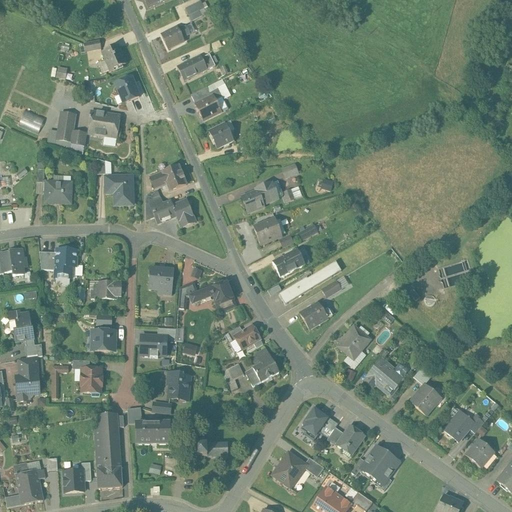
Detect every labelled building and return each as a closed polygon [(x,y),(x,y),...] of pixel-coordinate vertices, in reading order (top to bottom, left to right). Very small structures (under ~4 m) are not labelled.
[(144,0),(148,9),(168,0),(144,0)] [(189,17),(204,11),(205,10),(201,2),(186,9),(189,17)] [(201,12),(200,12),(189,17),(192,23),(203,18),(201,12)] [(182,39),(186,38),(190,36),(186,28),(178,32),(182,39)] [(177,29),(166,34),(166,35),(162,37),(169,51),(184,44),(177,29)] [(85,53),(95,51),(101,49),(99,42),(84,46),(85,53)] [(125,66),(123,61),(118,48),(102,55),(109,72),(125,66)] [(215,68),(213,63),(212,63),(210,57),(202,61),(207,72),(215,68)] [(178,68),(178,70),(184,82),(207,72),(201,58),(178,68)] [(57,79),(66,79),(67,68),(57,68),(57,79)] [(116,85),(121,98),(124,104),(139,98),(131,79),(116,85)] [(206,100),(213,97),(213,96),(215,100),(222,97),(219,90),(210,94),(207,88),(202,91),(206,100)] [(201,91),(199,92),(191,96),(195,105),(206,100),(201,91)] [(195,105),(204,122),(221,113),(213,97),(213,96),(212,97),(195,105)] [(25,111),(19,125),(39,133),(44,119),(25,111)] [(70,143),(73,128),(75,116),(61,113),(56,141),(57,141),(70,143)] [(116,139),(118,126),(119,117),(91,113),(90,118),(89,118),(89,119),(89,120),(90,120),(88,134),(88,135),(116,139)] [(209,135),(216,148),(218,151),(233,143),(225,127),(209,135)] [(86,134),(85,134),(72,132),(70,144),(70,145),(83,147),(86,134)] [(97,160),(97,168),(96,174),(105,174),(104,163),(97,160)] [(285,179),(286,179),(297,174),(294,166),(282,171),(285,179)] [(169,192),(181,187),(182,187),(186,185),(178,167),(150,178),(155,191),(167,186),(169,192)] [(132,206),(131,178),(131,177),(130,177),(105,178),(106,191),(114,190),(115,207),(116,207),(132,206)] [(322,178),(319,188),(331,192),(334,182),(322,178)] [(70,206),(71,200),(72,185),(70,185),(70,188),(64,187),(63,187),(63,184),(48,183),(46,204),(70,206)] [(242,198),(246,210),(248,214),(263,209),(262,206),(277,200),(271,184),(256,190),(255,191),(256,193),(243,198),(242,198)] [(282,199),(284,203),(285,204),(293,201),(290,191),(283,193),(285,198),(282,199)] [(160,199),(158,193),(157,192),(145,196),(145,204),(160,199)] [(160,199),(153,202),(152,202),(149,203),(151,210),(163,205),(160,199)] [(187,203),(181,205),(173,208),(170,202),(163,205),(163,206),(152,210),(155,218),(154,219),(157,225),(176,217),(181,229),(195,223),(187,203)] [(155,218),(151,209),(150,208),(145,210),(145,222),(155,218)] [(260,246),(267,243),(281,238),(280,233),(283,232),(280,221),(276,223),(275,220),(253,228),(260,246)] [(302,242),(317,234),(317,233),(314,227),(299,234),(299,235),(302,242)] [(293,243),(292,242),(289,236),(279,242),(282,249),(293,243)] [(23,275),(23,270),(22,269),(26,268),(25,260),(23,260),(22,251),(9,253),(9,254),(0,255),(3,274),(12,272),(13,277),(23,275)] [(56,251),(56,254),(55,279),(71,280),(72,268),(76,268),(76,252),(56,251)] [(280,279),(287,275),(304,266),(297,251),(272,263),(280,279)] [(312,262),(307,251),(299,255),(304,265),(304,266),(312,262)] [(47,271),(52,271),(55,271),(56,254),(48,254),(47,271)] [(306,279),(279,296),(285,306),(295,300),(306,293),(335,276),(329,266),(307,280),(306,279)] [(195,268),(192,276),(199,279),(202,271),(195,268)] [(158,289),(161,289),(171,290),(173,271),(150,269),(149,289),(158,290),(158,289)] [(121,283),(103,282),(99,282),(99,285),(94,285),(93,293),(91,293),(91,299),(116,300),(117,300),(117,297),(121,297),(121,283)] [(342,292),(342,291),(336,282),(321,291),(327,300),(342,292)] [(213,297),(214,298),(217,307),(233,301),(226,283),(189,298),(192,305),(213,297)] [(184,308),(186,291),(186,290),(180,289),(178,308),(184,308)] [(224,311),(234,308),(235,307),(233,301),(222,305),(224,311)] [(300,315),(305,323),(310,331),(328,321),(318,305),(300,315)] [(378,316),(388,325),(389,325),(390,326),(395,320),(383,310),(378,316)] [(333,317),(330,313),(329,311),(324,314),(327,320),(333,317)] [(30,329),(30,326),(28,315),(20,316),(19,313),(8,315),(11,332),(14,332),(16,343),(25,342),(26,348),(34,346),(32,329),(30,329)] [(96,326),(111,326),(111,327),(111,326),(112,317),(97,317),(96,326)] [(236,341),(241,351),(260,340),(252,327),(242,333),(234,338),(236,341)] [(354,361),(358,355),(370,341),(354,327),(338,347),(354,361)] [(229,345),(231,343),(236,341),(234,338),(242,333),(240,328),(224,337),(229,345)] [(114,352),(114,344),(114,343),(114,333),(93,332),(92,342),(92,343),(95,343),(95,352),(114,352)] [(166,338),(141,336),(140,347),(143,347),(142,356),(150,357),(150,358),(158,359),(158,357),(165,358),(166,338)] [(183,353),(196,355),(197,346),(185,343),(183,353)] [(25,348),(27,360),(42,357),(41,346),(41,345),(26,348),(26,347),(25,348)] [(260,365),(251,370),(245,373),(253,387),(278,374),(265,349),(255,355),(260,365)] [(370,366),(375,370),(382,362),(388,354),(384,350),(370,366)] [(37,376),(37,373),(36,358),(18,361),(20,377),(37,376)] [(73,370),(80,370),(82,370),(83,370),(89,370),(89,362),(74,362),(73,362),(73,370)] [(402,379),(407,373),(398,365),(393,372),(382,362),(375,370),(364,381),(372,388),(375,385),(389,396),(403,379),(402,379)] [(244,376),(241,370),(238,365),(226,371),(223,377),(226,383),(229,382),(234,380),(244,376)] [(52,367),(52,383),(52,384),(52,400),(58,400),(58,373),(68,373),(68,369),(68,367),(52,367)] [(413,379),(424,388),(425,386),(426,387),(433,378),(421,369),(413,379)] [(82,393),(90,393),(100,394),(100,370),(84,370),(83,370),(82,393)] [(352,381),(355,373),(348,370),(345,378),(352,381)] [(181,376),(180,376),(169,374),(167,385),(170,386),(169,392),(168,399),(178,400),(179,396),(188,398),(190,379),(181,378),(181,376)] [(38,376),(37,376),(36,376),(16,378),(18,402),(24,402),(24,404),(28,404),(28,401),(30,401),(31,400),(33,397),(33,395),(39,395),(38,376)] [(231,391),(234,390),(237,389),(234,380),(229,382),(231,391)] [(426,417),(441,399),(426,387),(425,386),(424,388),(410,404),(426,417)] [(154,403),(153,413),(169,415),(170,406),(170,405),(154,403)] [(327,440),(335,429),(338,425),(313,408),(304,422),(306,423),(302,429),(315,438),(318,434),(327,440)] [(128,426),(135,425),(141,425),(141,410),(128,410),(128,426)] [(458,444),(467,434),(467,433),(474,426),(460,414),(459,415),(461,416),(461,417),(456,423),(454,421),(444,433),(458,444)] [(97,470),(120,469),(118,428),(117,418),(117,415),(98,417),(99,431),(94,431),(97,470)] [(474,436),(482,427),(483,425),(478,421),(469,431),(474,436)] [(136,446),(146,446),(170,445),(169,424),(141,425),(135,425),(136,446)] [(347,449),(352,453),(353,454),(353,453),(364,438),(349,427),(349,428),(344,435),(336,446),(337,446),(343,450),(347,449)] [(327,441),(331,445),(332,445),(336,448),(337,446),(336,446),(344,435),(335,429),(327,440),(327,441)] [(479,441),(466,456),(466,457),(482,470),(495,454),(479,441)] [(207,458),(207,459),(227,458),(227,446),(227,445),(206,446),(194,447),(195,459),(203,458),(207,458)] [(398,463),(377,448),(376,447),(375,448),(361,470),(360,469),(360,470),(361,471),(382,486),(383,487),(384,486),(398,465),(399,465),(399,464),(398,463)] [(506,468),(511,459),(511,453),(508,450),(499,463),(506,468)] [(288,454),(276,471),(272,476),(290,489),(306,467),(288,454)] [(48,471),(58,471),(57,459),(47,459),(48,471)] [(317,479),(322,471),(323,469),(309,459),(305,465),(306,467),(304,470),(317,479)] [(511,463),(501,476),(501,477),(496,482),(511,495),(511,463)] [(43,471),(36,472),(29,474),(27,465),(14,468),(18,489),(40,485),(39,480),(45,479),(43,471)] [(63,467),(64,494),(84,493),(83,466),(63,467)] [(97,470),(98,490),(122,488),(120,469),(97,470)] [(18,489),(19,493),(21,506),(43,502),(43,501),(40,485),(18,489)] [(346,511),(351,506),(326,489),(313,508),(318,511),(346,511)] [(360,494),(353,502),(366,511),(372,504),(360,494)] [(459,511),(463,504),(454,500),(454,501),(443,496),(435,511),(459,511)] [(7,509),(20,506),(21,506),(19,497),(5,500),(7,509)]
